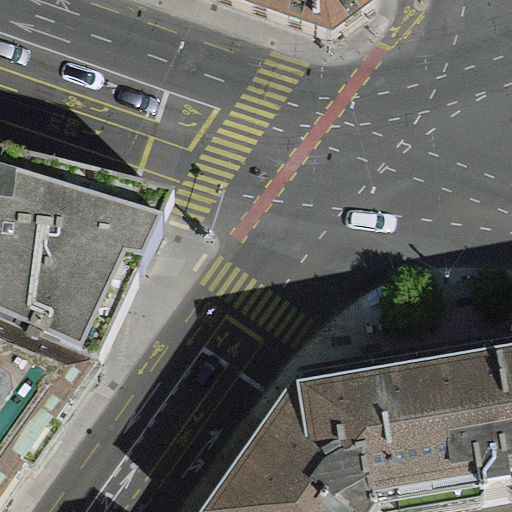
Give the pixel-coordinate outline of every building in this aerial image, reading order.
[(376,9),(375,0),(210,0),(333,42),(376,9)] [(0,165),(0,182),(162,238),(177,209),(0,165)] [(0,333),(99,377),(141,292),(120,290),(121,277),(146,278),(165,239),(162,238),(0,182),(0,333)] [(0,511),(3,511),(99,377),(0,333),(0,511)] [(397,511),(413,511),(511,495),(511,359),(376,380),(397,511)] [(397,511),(376,380),(301,393),(217,511),(397,511)] [(511,511),(511,495),(413,511),(511,511)]
